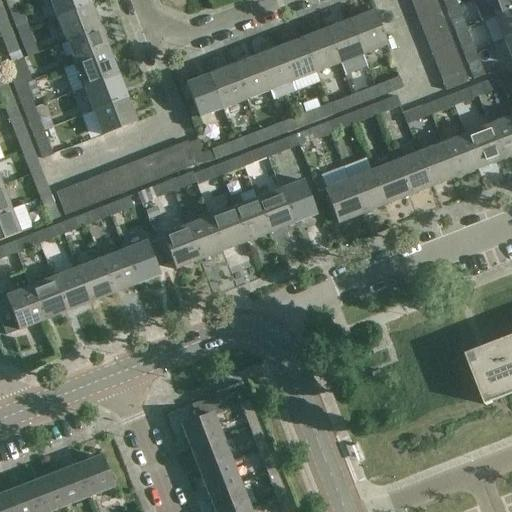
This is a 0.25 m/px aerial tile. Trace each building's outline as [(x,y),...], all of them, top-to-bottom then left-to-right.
[(12,0),(6,3),(18,33),(28,30),(16,0),(12,0)] [(49,0),(56,19),(91,5),(88,0),(49,0)] [(410,0),(415,10),(437,1),(436,0),(410,0)] [(443,0),(447,8),(456,4),(454,0),(443,0)] [(511,0),(488,0),(495,17),(511,10),(511,0)] [(415,10),(419,20),(441,11),(437,1),(415,10)] [(0,5),(0,4),(0,32),(9,28),(0,5)] [(56,19),(65,43),(100,29),(91,5),(56,19)] [(504,40),(511,36),(511,10),(495,17),(483,22),(492,45),(504,40)] [(374,11),(349,20),(363,55),(387,45),(374,11)] [(419,20),(423,30),(445,21),(441,11),(419,20)] [(349,20),(326,29),(340,64),(344,75),(367,67),(363,55),(349,20)] [(423,30),(427,40),(449,31),(445,21),(423,30)] [(19,52),(9,28),(0,32),(0,34),(8,56),(19,52)] [(456,32),(465,55),(475,51),(466,28),(456,32)] [(65,43),(74,65),(109,52),(100,29),(65,43)] [(326,29),(302,39),(316,73),(340,64),(326,29)] [(18,33),(27,58),(37,55),(28,30),(18,33)] [(427,40),(431,51),(453,42),(449,31),(427,40)] [(293,82),(316,73),(302,39),(280,48),(293,82)] [(431,51),(434,61),(457,52),(453,42),(431,51)] [(280,48),(256,57),(269,91),(293,82),(280,48)] [(474,79),(484,76),(475,51),(465,55),(474,79)] [(74,65),(83,89),(118,76),(109,52),(74,65)] [(434,61),(438,71),(461,62),(457,52),(434,61)] [(246,100),(269,91),(256,57),(233,66),(246,100)] [(438,71),(442,81),(465,72),(461,62),(438,71)] [(6,67),(14,88),(25,84),(17,63),(6,67)] [(233,66),(209,75),(222,110),(246,100),(233,66)] [(465,72),(442,81),(446,91),(469,82),(465,72)] [(199,119),(222,110),(209,75),(186,84),(199,119)] [(83,89),(92,112),(127,99),(118,76),(83,89)] [(14,102),(4,77),(0,78),(0,92),(5,105),(14,102)] [(402,87),(398,78),(375,87),(378,96),(402,87)] [(497,78),(473,87),(477,97),(501,87),(497,78)] [(14,88),(24,112),(34,108),(25,84),(14,88)] [(356,105),(378,96),(375,87),(352,95),(356,105)] [(450,96),(454,106),(477,97),(473,87),(450,96)] [(332,115),(356,105),(352,95),(328,105),(332,115)] [(372,105),(376,115),(398,106),(395,96),(372,105)] [(450,96),(427,105),(431,115),(454,106),(450,96)] [(136,124),(127,99),(92,112),(102,137),(136,124)] [(14,102),(5,105),(14,128),(22,125),(14,102)] [(309,123),(332,115),(328,105),(305,114),(309,123)] [(372,105),(349,114),(353,124),(376,115),(372,105)] [(403,114),(407,124),(431,115),(427,105),(403,114)] [(24,112),(32,135),(43,131),(34,108),(24,112)] [(285,133),(309,123),(305,114),(281,123),(285,133)] [(330,133),(353,124),(349,114),(326,123),(330,133)] [(511,116),(489,126),(502,160),(511,156),(511,116)] [(262,142),(285,133),(281,123),(259,132),(262,142)] [(326,123),(302,133),(306,143),(330,133),(326,123)] [(22,125),(14,128),(23,152),(32,149),(22,125)] [(478,169),(502,160),(489,126),(465,135),(478,169)] [(42,159),(52,155),(50,150),(60,146),(54,129),(43,133),(43,131),(32,135),(42,159)] [(238,151),(262,142),(259,132),(235,141),(238,151)] [(465,135),(442,144),(455,178),(478,169),(465,135)] [(294,136),(263,148),(267,158),(290,149),(292,153),(299,150),(294,136)] [(198,139),(187,144),(196,165),(196,168),(238,151),(235,141),(204,153),(198,139)] [(196,165),(187,144),(187,142),(177,146),(186,169),(196,165)] [(431,187),(455,178),(442,144),(418,153),(431,187)] [(177,146),(167,150),(176,173),(186,169),(177,146)] [(239,157),(243,168),(267,158),(263,148),(239,157)] [(32,149),(23,152),(32,175),(41,171),(32,149)] [(167,150),(156,154),(166,177),(176,173),(167,150)] [(418,153),(395,162),(408,196),(431,187),(418,153)] [(156,154),(146,158),(156,181),(166,177),(156,154)] [(239,157),(216,166),(220,177),(243,168),(239,157)] [(146,158),(136,162),(145,185),(156,181),(146,158)] [(366,158),(343,167),(348,180),(362,215),(385,206),(371,172),(366,158)] [(136,162),(126,166),(135,189),(145,185),(136,162)] [(385,206),(408,196),(395,162),(371,172),(385,206)] [(126,166),(116,170),(125,193),(135,189),(126,166)] [(192,176),(195,183),(196,186),(220,177),(216,166),(192,176)] [(115,197),(125,193),(116,170),(106,174),(115,197)] [(41,171),(32,175),(41,199),(50,195),(41,171)] [(191,173),(169,182),(172,192),(195,183),(192,176),(191,173)] [(106,174),(96,178),(105,201),(115,197),(106,174)] [(96,178),(86,181),(95,204),(105,201),(96,178)] [(323,190),(337,224),(362,215),(348,180),(323,190)] [(86,181),(76,185),(85,208),(95,204),(86,181)] [(303,181),(280,190),(293,224),(316,216),(303,181)] [(169,182),(143,192),(147,202),(172,192),(169,182)] [(76,185),(66,189),(75,212),(85,208),(76,185)] [(0,187),(0,214),(11,210),(2,186),(0,187)] [(65,216),(75,212),(66,189),(56,193),(65,216)] [(269,234),(293,224),(280,190),(256,199),(269,234)] [(41,199),(50,221),(59,218),(50,195),(41,199)] [(246,242),(269,234),(256,199),(242,205),(239,197),(230,200),(233,208),(246,242)] [(109,217),(133,208),(129,198),(106,207),(109,217)] [(157,206),(145,211),(148,219),(160,215),(157,206)] [(109,217),(106,207),(82,216),(85,226),(109,217)] [(222,252),(246,242),(233,208),(209,217),(222,252)] [(0,241),(20,234),(11,210),(0,214),(0,241)] [(85,226),(82,216),(59,225),(63,235),(85,226)] [(209,217),(186,226),(199,260),(222,252),(209,217)] [(63,235),(59,225),(36,234),(40,244),(63,235)] [(174,270),(199,260),(186,226),(161,236),(174,270)] [(40,244),(36,234),(13,243),(17,253),(40,244)] [(146,242),(123,251),(136,285),(160,276),(146,242)] [(13,243),(0,248),(0,259),(17,253),(13,243)] [(112,295),(136,285),(123,251),(99,261),(112,295)] [(99,261),(76,269),(89,304),(112,295),(99,261)] [(66,312),(89,304),(76,269),(53,278),(66,312)] [(53,278),(31,287),(44,321),(66,312),(53,278)] [(19,331),(44,321),(31,287),(6,297),(7,301),(0,303),(0,315),(7,333),(18,329),(19,331)] [(387,349),(386,347),(381,336),(368,341),(373,354),(387,349)] [(511,397),(511,338),(475,353),(495,404),(511,397)] [(191,450),(221,437),(213,415),(225,410),(219,393),(191,404),(197,420),(182,426),(191,450)] [(257,423),(248,400),(239,404),(248,427),(257,423)] [(257,423),(248,427),(257,451),(267,447),(257,423)] [(191,450),(200,473),(231,461),(221,437),(191,450)] [(267,447),(257,451),(266,474),(276,470),(267,447)] [(101,458),(78,467),(89,497),(113,488),(101,458)] [(240,484),(231,461),(200,473),(210,496),(240,484)] [(78,467),(55,476),(67,506),(89,497),(78,467)] [(276,470),(266,474),(275,497),(285,493),(276,470)] [(55,476),(32,485),(42,511),(50,511),(67,506),(55,476)] [(237,511),(249,507),(240,484),(210,496),(215,511),(237,511)] [(42,511),(32,485),(9,494),(15,511),(42,511)] [(292,511),(285,493),(275,497),(281,511),(292,511)] [(0,511),(15,511),(9,494),(0,497),(0,511)]
